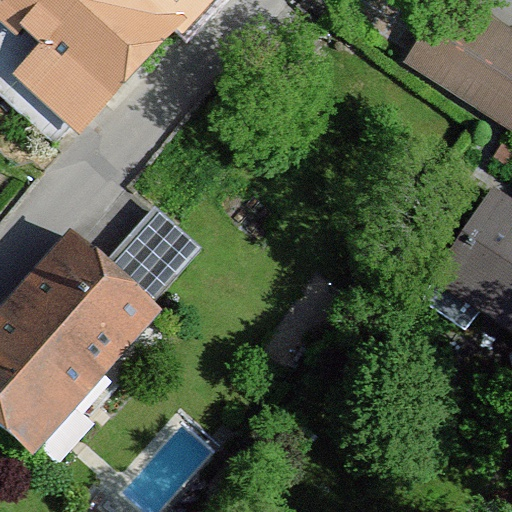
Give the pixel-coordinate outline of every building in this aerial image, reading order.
[(193,0),(0,0),(0,42),(93,120),(193,0)] [(511,23),(473,0),(442,0),(406,60),(511,123),(511,23)] [(511,199),(490,189),(441,293),(511,326),(511,199)] [(204,254),(154,212),(103,271),(153,313),(204,254)] [(103,271),(67,240),(0,317),(0,438),(33,466),(160,320),(153,313),(103,271)]
